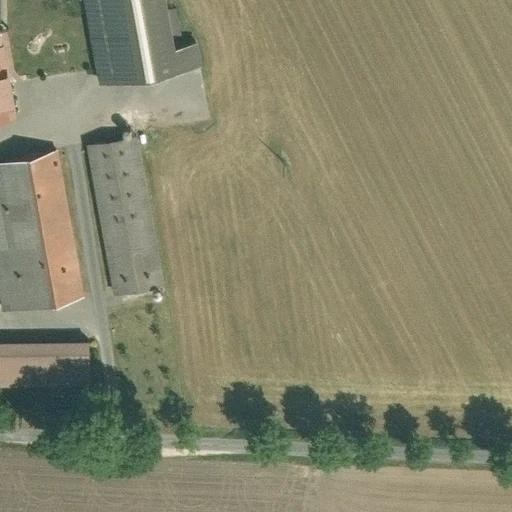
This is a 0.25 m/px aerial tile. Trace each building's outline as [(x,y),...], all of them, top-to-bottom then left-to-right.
[(151,0),(85,0),(99,79),(190,64),(186,38),(159,43),(151,0)] [(0,117),(14,115),(1,45),(0,45),(0,117)] [(156,286),(128,130),(84,138),(112,294),(156,286)] [(0,301),(1,309),(75,297),(51,145),(0,152),(0,301)] [(87,337),(0,334),(0,373),(87,376),(87,337)]
